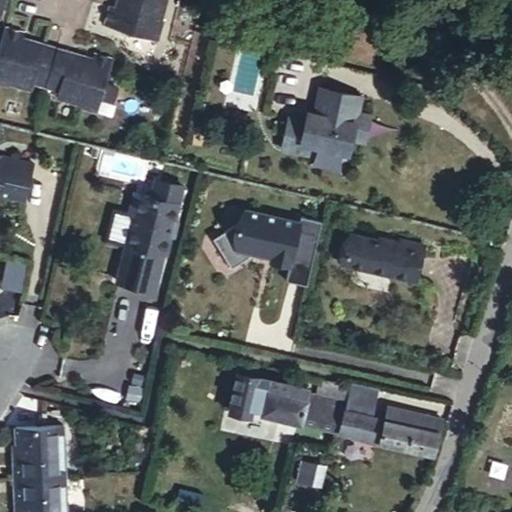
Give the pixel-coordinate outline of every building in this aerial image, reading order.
[(161,0),(115,0),(111,18),(108,17),(102,38),(155,52),(163,32),(158,30),(165,7),(160,5),(161,0)] [(46,97),(58,55),(24,47),(25,42),(9,40),(0,74),(0,100),(7,102),(9,97),(32,103),(35,95),(46,97)] [(94,65),(58,55),(46,97),(59,100),(57,108),(80,113),(78,120),(97,125),(113,66),(96,58),(94,65)] [(322,101),(320,109),(341,114),(343,107),(322,101)] [(289,130),(281,161),(300,166),(302,157),(311,160),(349,169),(352,154),(365,157),(372,131),(359,128),(363,112),(343,107),(341,114),(320,109),(316,126),(309,125),(306,135),(289,130)] [(302,157),(300,166),(309,168),(311,160),(302,157)] [(0,204),(4,206),(14,168),(0,165),(0,204)] [(103,255),(94,293),(129,302),(137,265),(142,267),(159,197),(132,190),(128,208),(111,204),(107,225),(110,226),(103,255)] [(284,232),(230,219),(226,235),(219,234),(198,246),(215,274),(233,263),(234,259),(254,263),(253,268),(274,273),(284,232)] [(89,221),(82,250),(103,255),(110,226),(89,221)] [(382,257),(333,245),(326,274),(399,292),(407,258),(383,252),(382,257)] [(267,415),(346,433),(350,420),(352,402),(324,395),(316,393),(316,390),(245,373),(235,413),(256,418),(258,411),(268,412),(267,415)] [(327,381),(324,395),(352,402),(354,388),(327,381)] [(382,390),(355,383),(354,388),(352,402),(350,420),(346,433),(435,455),(443,418),(395,405),(391,420),(377,416),(382,390)] [(18,448),(19,478),(48,477),(73,474),(69,422),(25,425),(26,446),(18,448)] [(300,481),(323,484),(325,465),(302,462),(300,481)] [(48,477),(19,478),(20,503),(30,503),(30,511),(74,511),(73,474),(48,477)] [(208,488),(186,482),(183,499),(204,506),(208,488)]
